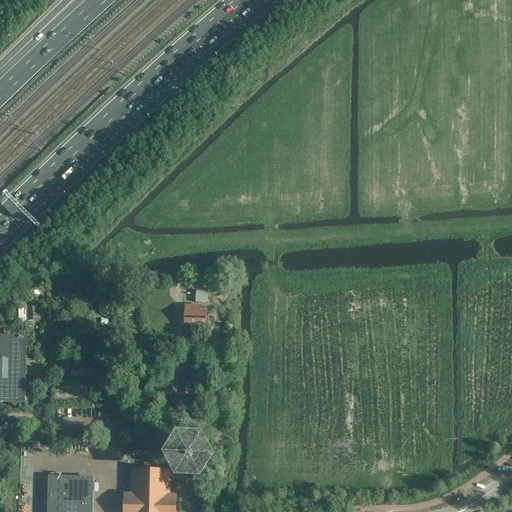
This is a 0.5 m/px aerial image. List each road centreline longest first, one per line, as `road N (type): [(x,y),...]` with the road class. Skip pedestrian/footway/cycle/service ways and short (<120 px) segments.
road 1 (motorway): [(0,226),(246,0)]
road 2 (motorway): [(96,0),(9,85)]
